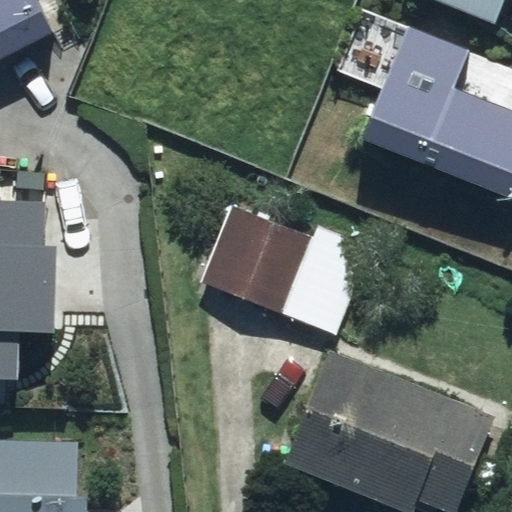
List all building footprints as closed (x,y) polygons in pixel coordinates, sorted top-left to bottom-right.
[(0,0),(0,83),(77,40),(54,0),(0,0)] [(403,29),(362,152),(511,200),(511,77),(486,69),(489,58),(403,29)] [(306,243),(227,210),(195,287),(332,342),(370,249),(313,226),(306,243)] [(0,397),(7,398),(8,351),(43,351),(46,214),(0,213),(0,397)] [(456,511),(490,425),(322,359),(277,476),(369,511),(407,511),(409,509),(417,511),(456,511)] [(78,444),(0,440),(0,511),(99,511),(101,486),(77,485),(78,444)]
